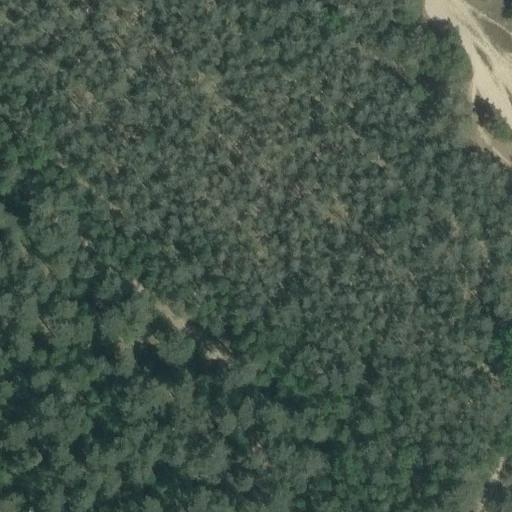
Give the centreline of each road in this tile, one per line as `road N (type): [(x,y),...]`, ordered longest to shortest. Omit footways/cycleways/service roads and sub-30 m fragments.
road 1 (track): [(0,168),(213,342),(235,370),(263,466),(260,511)]
road 2 (unknown): [(392,0),(511,101)]
